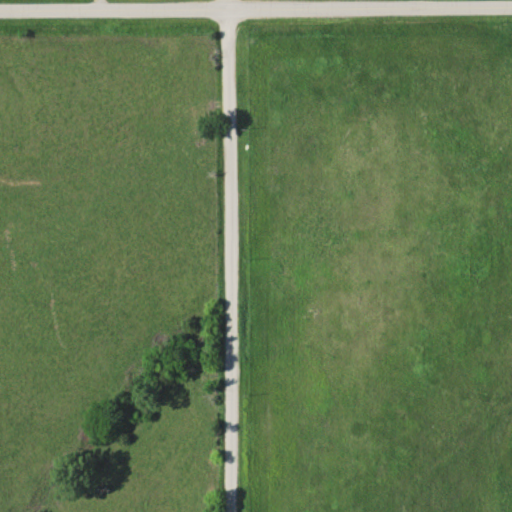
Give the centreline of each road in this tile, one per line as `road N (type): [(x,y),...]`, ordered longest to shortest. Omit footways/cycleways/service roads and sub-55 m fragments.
road 1 (tertiary): [(0,10),(511,7)]
road 2 (residential): [(230,511),(227,9)]
